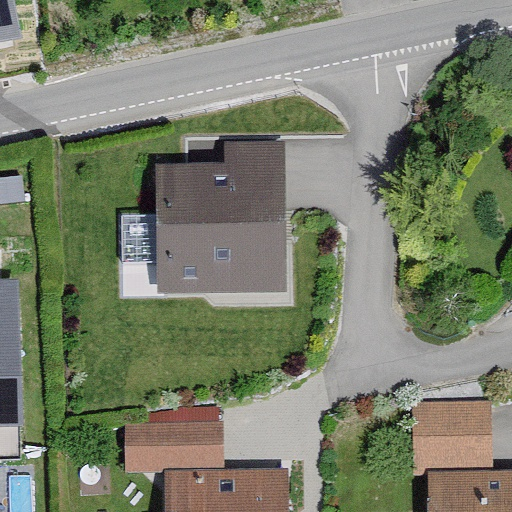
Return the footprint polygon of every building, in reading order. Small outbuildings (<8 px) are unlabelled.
[(0,0),(0,52),(11,50),(0,0)] [(212,169),(149,170),(150,295),(274,294),(273,148),(212,148),(212,169)] [(7,288),(0,287),(0,432),(11,432),(7,288)] [(482,409),(407,409),(406,476),(482,476),(482,409)] [(214,472),(213,431),(116,433),(117,474),(214,472)] [(156,511),(277,511),(278,479),(157,480),(156,511)] [(511,511),(511,480),(421,482),(421,511),(511,511)]
